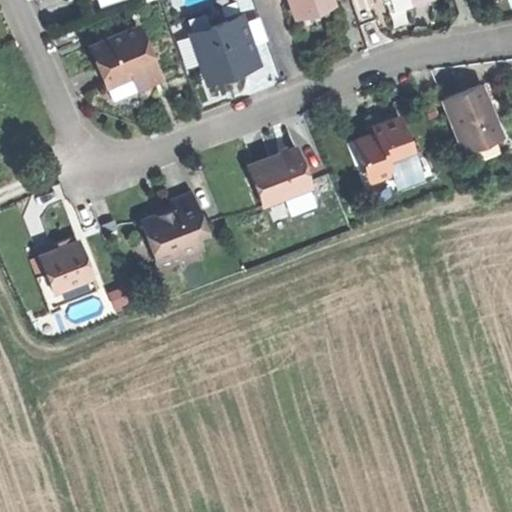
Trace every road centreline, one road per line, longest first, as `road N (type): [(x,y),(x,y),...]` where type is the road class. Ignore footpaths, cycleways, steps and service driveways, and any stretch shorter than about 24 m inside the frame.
road 1 (track): [(511,191),(345,240),(68,352),(38,348),(0,284)]
road 2 (residential): [(511,41),(397,60),(147,156),(94,157)]
road 3 (residential): [(14,0),(67,124),(94,157)]
